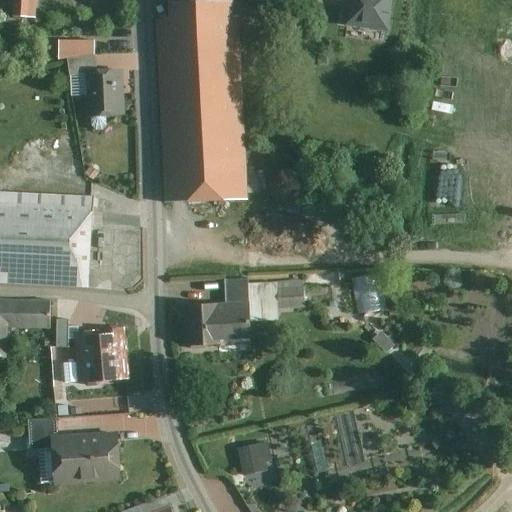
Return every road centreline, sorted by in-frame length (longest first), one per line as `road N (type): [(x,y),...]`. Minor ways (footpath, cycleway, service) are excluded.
road 1 (residential): [(158,304),(147,0)]
road 2 (residential): [(212,511),(166,392),(158,304)]
road 3 (residential): [(0,291),(158,304)]
